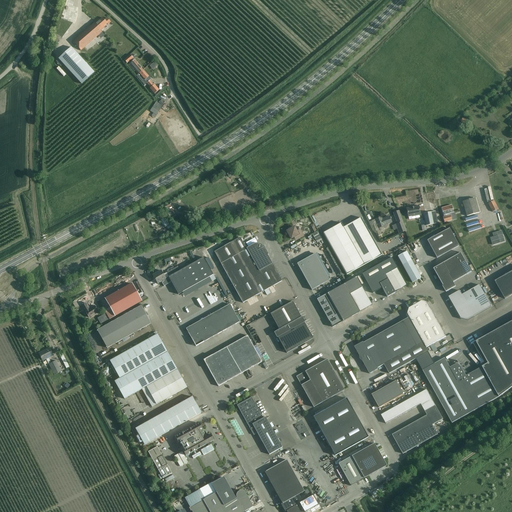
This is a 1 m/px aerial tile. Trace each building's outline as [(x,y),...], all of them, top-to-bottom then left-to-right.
[(102,32),(101,31),(103,28),(107,24),(108,25),(110,22),(107,18),(104,20),(102,18),(95,24),(94,23),(73,42),(81,51),(102,32)] [(87,65),(71,47),(58,59),(74,76),(87,65)] [(128,57),(124,60),(127,63),(130,60),(133,58),(130,55),(128,57)] [(136,70),(139,73),(143,70),(137,63),(134,60),(129,65),(134,71),(136,70)] [(94,72),(87,65),(74,76),(81,84),(94,72)] [(149,77),(143,70),(139,73),(136,76),(143,85),(147,82),(147,83),(149,81),(146,79),(149,77)] [(149,81),(147,83),(146,83),(150,88),(154,93),(159,90),(154,84),(153,85),(150,80),(149,81)] [(160,97),(158,101),(154,99),(149,110),(157,113),(163,99),(160,97)] [(476,198),(463,202),(467,216),(480,212),(476,198)] [(494,201),(489,204),(493,212),(499,209),(494,201)] [(441,208),(444,217),(443,217),(444,222),(452,220),(450,215),(447,216),(447,215),(453,213),(451,205),(441,208)] [(418,206),(406,208),(408,217),(420,215),(418,206)] [(397,224),(392,226),(394,230),(397,229),(399,234),(406,231),(404,224),(404,223),(403,224),(399,211),(393,213),(397,224)] [(431,212),(423,214),(425,226),(433,224),(437,223),(435,212),(431,212)] [(375,220),(372,221),(376,231),(379,230),(380,231),(383,230),(384,228),(387,227),(387,226),(387,224),(391,222),(389,217),(382,220),(381,217),(375,220)] [(324,232),(323,233),(346,275),(382,255),(361,218),(359,219),(359,218),(355,220),(355,221),(343,228),(341,223),(329,230),(328,229),(324,232)] [(291,239),(295,237),(297,240),(304,236),(300,230),(297,231),(294,227),(292,228),(291,227),(288,229),(289,230),(287,231),(291,239)] [(427,240),(436,258),(459,246),(449,228),(427,240)] [(317,243),(323,240),(318,231),(312,235),(317,243)] [(498,236),(491,239),(493,246),(505,242),(501,231),(497,232),(498,236)] [(255,243),(246,248),(240,237),(214,252),(243,303),(282,281),(272,264),(267,255),(268,255),(263,246),(262,246),(262,245),(261,245),(260,244),(258,244),(257,244),(256,244),(255,243)] [(421,278),(411,260),(406,252),(397,256),(412,283),(421,278)] [(461,252),(443,263),(433,269),(446,292),(456,286),(453,282),(472,272),(461,252)] [(314,254),(297,264),(312,290),(329,280),(314,254)] [(203,258),(180,270),(180,271),(165,279),(166,279),(161,282),(164,286),(171,282),(178,295),(209,277),(212,282),(216,280),(203,258)] [(391,258),(377,266),(362,274),(373,293),(382,288),(387,297),(395,293),(395,292),(407,286),(391,258)] [(165,279),(180,271),(178,267),(163,275),(161,271),(153,275),(157,284),(161,282),(166,279),(165,279)] [(511,271),(495,281),(505,299),(511,294),(511,271)] [(356,277),(327,294),(335,308),(343,322),(360,312),(350,294),(362,288),(356,277)] [(141,302),(131,284),(105,299),(115,316),(141,302)] [(468,320),(492,306),(480,285),(462,295),(460,291),(449,297),(461,318),(468,320)] [(362,288),(350,294),(360,312),(372,305),(362,288)] [(317,299),(325,313),(335,308),(327,294),(317,299)] [(286,353),(313,338),(304,323),(305,322),(301,317),(292,301),(270,314),(279,330),(274,333),(277,338),(278,338),(286,353)] [(408,314),(410,317),(427,348),(446,337),(428,303),(422,301),(418,304),(417,304),(416,304),(414,305),(415,305),(414,305),(414,306),(409,308),(408,314)] [(81,306),(86,315),(87,315),(89,318),(98,312),(94,306),(88,309),(88,308),(89,308),(86,303),(81,306)] [(230,304),(186,329),(196,346),(240,322),(230,304)] [(141,306),(97,331),(107,348),(151,324),(141,306)] [(343,322),(335,308),(325,313),(331,325),(334,326),(343,322)] [(100,322),(108,318),(104,311),(97,315),(100,322)] [(427,348),(410,317),(364,343),(363,342),(355,347),(360,356),(360,357),(360,358),(361,360),(362,360),(362,361),(370,374),(379,369),(378,368),(384,365),(389,374),(429,352),(427,348)] [(488,363),(466,376),(464,372),(466,371),(459,365),(455,365),(450,367),(445,358),(423,370),(452,423),(499,397),(511,387),(511,321),(476,342),(488,363)] [(124,399),(142,389),(146,387),(177,370),(157,334),(110,361),(120,378),(114,381),(124,399)] [(246,359),(257,353),(247,336),(203,360),(213,378),(224,371),(235,365),(246,359)] [(53,355),(49,348),(39,353),(42,361),(53,355)] [(262,362),(257,353),(246,359),(251,368),(262,362)] [(251,368),(246,359),(235,365),(240,374),(251,368)] [(327,359),(296,377),(313,407),(344,390),(327,359)] [(61,371),(56,361),(49,364),(54,375),(61,371)] [(240,374),(235,365),(224,371),(229,380),(240,374)] [(187,387),(177,370),(146,387),(156,405),(187,387)] [(229,380),(224,371),(213,378),(218,386),(229,380)] [(409,372),(404,373),(409,384),(413,383),(409,372)] [(396,381),(372,395),(379,408),(404,394),(396,381)] [(443,419),(435,405),(427,390),(381,415),(386,424),(421,404),(427,415),(392,435),(403,454),(438,434),(433,425),(443,419)] [(201,413),(192,397),(135,429),(144,445),(201,413)] [(254,435),(257,433),(269,455),(282,447),(265,417),(263,418),(251,397),(240,404),(244,412),(241,413),(254,435)] [(346,398),(313,417),(324,436),(357,418),(346,398)] [(368,437),(357,418),(324,436),(335,456),(368,437)] [(181,451),(182,450),(186,456),(207,444),(210,442),(214,440),(210,435),(207,437),(202,428),(202,426),(196,424),(195,426),(174,438),(180,448),(179,448),(181,451)] [(208,446),(200,450),(203,455),(214,450),(210,442),(207,444),(208,446)] [(374,444),(352,456),(338,464),(351,486),(386,466),(374,444)] [(157,447),(148,452),(163,478),(172,473),(167,465),(162,455),(162,456),(157,447)] [(264,472),(278,496),(282,504),(295,496),(304,492),(286,460),(264,472)] [(243,511),(253,507),(246,493),(245,492),(244,492),(243,491),(241,491),(240,491),(239,492),(238,492),(237,493),(236,495),(236,496),(236,497),(237,498),(224,506),(216,493),(190,507),(192,511),(243,511)] [(299,503),(295,496),(282,504),(281,504),(285,511),(286,511),(304,511),(303,510),(299,503)] [(317,505),(315,501),(316,501),(313,496),(299,503),(303,510),(304,511),(306,511),(317,505)]
